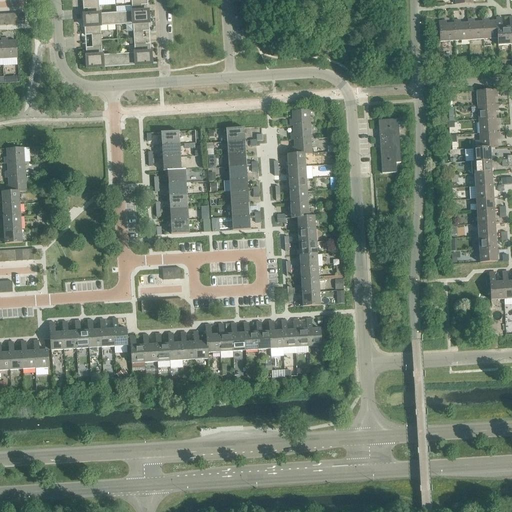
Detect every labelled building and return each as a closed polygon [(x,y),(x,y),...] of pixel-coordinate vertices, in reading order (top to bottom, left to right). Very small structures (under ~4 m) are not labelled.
[(87,9),(87,15),(99,14),(98,0),(100,0),(82,0),(83,10),(87,9)] [(146,0),(130,0),(132,12),(141,11),(140,6),(147,6),(146,0)] [(115,13),(116,25),(132,24),(133,39),(143,38),(142,32),(149,32),(148,11),(141,11),(132,12),(115,13)] [(91,35),(92,42),(101,41),(100,26),(116,25),(115,13),(99,14),(87,15),(83,15),(84,36),(91,35)] [(497,38),(497,46),(510,45),(509,28),(501,28),(501,18),(495,18),(496,21),(497,38)] [(482,39),(497,38),(496,21),(488,21),(487,19),(481,19),(481,22),(482,39)] [(468,40),(482,39),(481,22),(473,22),(473,20),(467,20),(467,23),(468,40)] [(454,41),(468,40),(467,23),(459,23),(459,21),(453,21),(453,24),(454,41)] [(439,42),(454,41),(453,24),(445,24),(445,22),(438,22),(439,42)] [(134,53),(118,54),(119,67),(151,65),(150,44),(145,44),(145,38),(143,38),(133,39),(134,53)] [(0,39),(0,42),(1,42),(2,59),(16,58),(16,59),(15,40),(15,41),(7,41),(7,39),(0,39)] [(101,41),(92,42),(92,48),(85,48),(87,69),(119,67),(118,54),(102,55),(101,41)] [(476,91),(477,106),(494,105),(494,97),(496,97),(496,90),(476,91)] [(477,106),(478,120),(495,119),(495,111),(497,111),(497,105),(494,105),(477,106)] [(289,127),(292,126),(310,125),(309,111),(309,110),(291,112),(292,120),(289,120),(289,127)] [(478,120),(478,134),(496,133),(496,125),(498,125),(498,119),(495,119),(478,120)] [(396,163),(400,163),(398,120),(378,121),(382,174),(396,173),(396,163)] [(290,141),(293,141),(293,140),(311,139),(310,125),(292,126),(293,134),(290,134),(290,141)] [(226,130),(226,143),(244,141),(243,129),(244,129),(244,128),(225,129),(225,130),(226,130)] [(160,134),(161,146),(179,145),(178,132),(160,133),(160,134)] [(478,134),(479,148),(479,149),(490,148),(497,148),(496,140),(499,139),(499,133),(496,133),(478,134)] [(291,148),(291,155),(304,154),(304,155),(312,154),(312,153),(311,153),(311,139),(293,140),(293,141),(293,148),(291,148)] [(226,143),(227,155),(245,154),(244,141),(226,143)] [(161,146),(162,159),(180,158),(179,145),(161,146)] [(4,164),(6,164),(24,163),(23,149),(23,148),(5,149),(5,150),(6,158),(3,158),(4,164)] [(472,149),(473,162),(490,161),(490,148),(479,149),(479,148),(472,149)] [(227,155),(228,168),(246,167),(245,154),(227,155)] [(286,156),(287,168),(305,167),(304,155),(304,154),(291,155),(286,155),(286,156)] [(215,156),(207,156),(207,164),(215,164),(215,156)] [(162,172),(167,171),(180,170),(180,158),(162,159),(162,172)] [(471,175),(474,175),(491,173),(490,161),(473,162),(470,162),(471,175)] [(5,178),(7,178),(25,177),(24,163),(6,164),(7,172),(4,172),(5,178)] [(228,168),(229,180),(246,179),(246,167),(228,168)] [(287,168),(288,181),(306,180),(305,167),(287,168)] [(167,171),(167,184),(185,183),(184,170),(185,170),(180,170),(167,171)] [(474,175),(474,187),(492,186),(491,173),(474,175)] [(5,186),(6,192),(6,193),(18,192),(26,192),(26,191),(25,177),(7,178),(8,186),(5,186)] [(229,180),(230,193),(247,192),(246,179),(229,180)] [(288,181),(289,193),(307,192),(306,180),(288,181)] [(167,184),(168,196),(186,195),(185,183),(167,184)] [(474,187),(475,200),(493,199),(492,186),(474,187)] [(1,193),(1,206),(19,205),(18,192),(6,193),(6,192),(0,193),(1,193)] [(230,193),(230,205),(248,204),(247,192),(230,193)] [(289,193),(290,206),(307,205),(307,192),(289,193)] [(168,196),(169,209),(187,208),(186,195),(168,196)] [(475,200),(476,212),(494,211),(493,199),(475,200)] [(230,205),(231,218),(249,217),(248,204),(230,205)] [(1,206),(2,218),(20,217),(19,205),(1,206)] [(290,219),(297,218),(296,218),(308,217),(307,205),(290,206),(290,218),(290,219)] [(169,209),(170,222),(188,221),(187,208),(169,209)] [(476,212),(477,225),(494,224),(494,211),(476,212)] [(2,218),(3,231),(21,230),(20,217),(2,218)] [(249,217),(231,218),(232,230),(232,231),(250,230),(250,229),(249,217)] [(297,218),(297,231),(315,230),(314,217),(308,217),(296,218),(297,218)] [(188,221),(170,222),(171,234),(170,234),(170,235),(189,234),(189,233),(188,233),(188,221)] [(477,225),(478,237),(495,236),(494,224),(477,225)] [(21,230),(3,231),(4,243),(3,243),(4,244),(22,243),(22,242),(21,242),(21,230)] [(297,231),(298,244),(316,242),(315,230),(297,231)] [(478,237),(478,250),(496,249),(495,236),(478,237)] [(298,244),(299,256),(317,255),(316,242),(298,244)] [(496,249),(478,250),(479,263),(497,262),(496,249)] [(299,256),(300,269),(317,268),(317,255),(299,256)] [(300,269),(301,281),(318,280),(317,268),(300,269)] [(503,300),(511,299),(511,281),(507,282),(506,272),(501,272),(502,282),(503,300)] [(490,301),(503,300),(502,282),(494,283),(494,273),(488,273),(490,301)] [(301,281),(301,294),(319,293),(318,280),(301,281)] [(343,280),(335,280),(335,290),(343,290),(343,280)] [(319,293),(301,294),(302,306),(302,307),(320,306),(320,305),(319,293)] [(112,319),(112,329),(114,347),(126,346),(126,347),(127,347),(125,328),(125,329),(117,329),(117,319),(112,319)] [(306,320),(306,330),(307,347),(320,347),(321,347),(320,329),(319,329),(311,329),(311,319),(306,320)] [(87,321),(87,331),(88,349),(101,348),(100,330),(92,331),(92,320),(87,321)] [(99,320),(100,330),(101,348),(114,347),(112,329),(105,330),(104,320),(99,320)] [(293,320),(294,331),(294,330),(295,348),(307,347),(306,330),(299,330),(298,320),(293,320)] [(74,322),(75,332),(76,349),(88,349),(87,331),(80,331),(79,321),(74,322)] [(268,322),(269,332),(270,350),(282,349),(281,331),(274,332),(273,321),(268,322)] [(280,321),(281,331),(282,349),(295,348),(294,330),(294,331),(286,331),(285,321),(280,321)] [(61,322),(62,333),(63,350),(76,349),(75,332),(67,332),(66,322),(61,322)] [(255,323),(256,333),(257,350),(270,350),(269,332),(261,333),(260,322),(255,323)] [(62,333),(54,333),(54,323),(49,323),(50,340),(50,350),(50,351),(51,351),(63,350),(62,333)] [(243,323),(243,334),(244,334),(245,351),(257,350),(256,333),(248,333),(248,323),(243,323)] [(230,324),(231,334),(232,352),(245,351),(244,334),(243,334),(236,334),(235,324),(230,324)] [(205,326),(206,342),(207,353),(219,353),(218,335),(211,336),(210,325),(205,326)] [(218,325),(218,335),(219,353),(232,352),(231,334),(223,335),(223,325),(218,325)] [(192,332),(193,343),(194,360),(207,359),(207,360),(207,353),(206,342),(198,342),(198,332),(192,332)] [(180,333),(180,343),(181,361),(194,360),(193,343),(186,343),(185,333),(180,333)] [(155,335),(155,345),(156,362),(169,362),(168,344),(160,345),(160,334),(155,335)] [(167,334),(168,344),(169,362),(181,361),(180,343),(173,344),(172,334),(167,334)] [(142,335),(143,346),(144,363),(156,362),(155,345),(148,345),(147,335),(142,335)] [(143,346),(135,346),(135,336),(129,336),(131,364),(132,364),(144,363),(143,346)] [(32,341),(33,351),(34,369),(47,368),(48,368),(46,351),(46,350),(46,351),(45,351),(38,351),(37,341),(32,341)] [(7,343),(8,353),(9,371),(22,370),(21,352),(13,353),(12,342),(7,343)] [(20,342),(21,352),(22,370),(34,369),(33,351),(26,352),(25,342),(20,342)] [(0,371),(9,371),(8,353),(0,354),(0,347),(0,371)]
